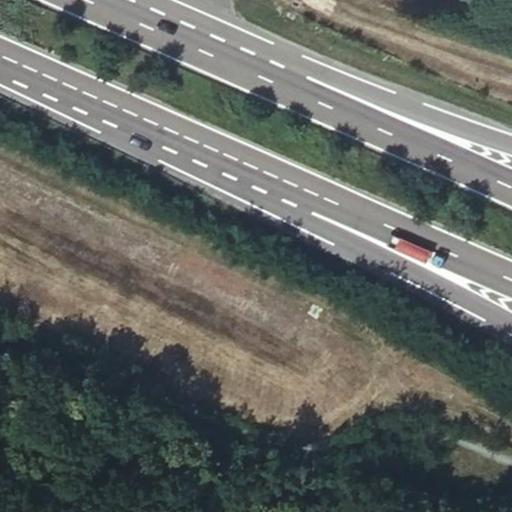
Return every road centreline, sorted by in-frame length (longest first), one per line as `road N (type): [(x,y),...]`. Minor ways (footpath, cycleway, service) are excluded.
road 1 (track): [(0,309),(290,431),(332,425),(363,397),(380,356),(334,310),(0,153)]
road 2 (track): [(0,330),(318,462),(406,429),(511,470)]
road 3 (trunk): [(0,56),(319,197)]
road 4 (trunk): [(310,102),(76,0)]
road 5 (trunk): [(319,197),(511,330)]
road 6 (trunk): [(511,194),(310,102)]
road 7 (track): [(305,0),(511,71)]
road 8 (trunk): [(319,197),(511,279)]
road 9 (trunk): [(511,156),(310,102)]
road 10 (track): [(511,432),(372,378)]
